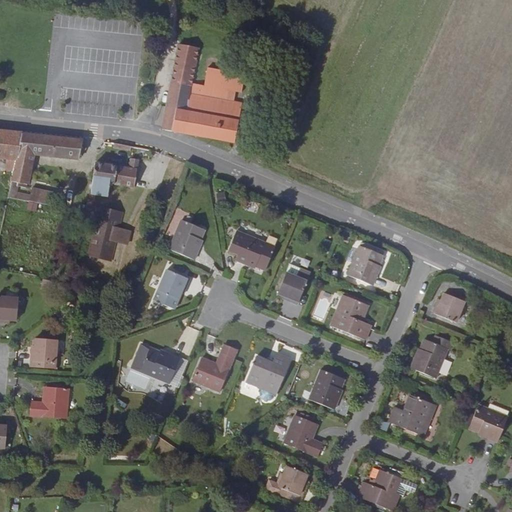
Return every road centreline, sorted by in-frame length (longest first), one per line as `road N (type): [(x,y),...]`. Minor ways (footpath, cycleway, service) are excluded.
road 1 (tertiary): [(0,120),(152,140),(427,254)]
road 2 (residential): [(218,302),(379,367)]
road 3 (residential): [(379,367),(427,254)]
road 4 (residential): [(352,433),(463,480)]
